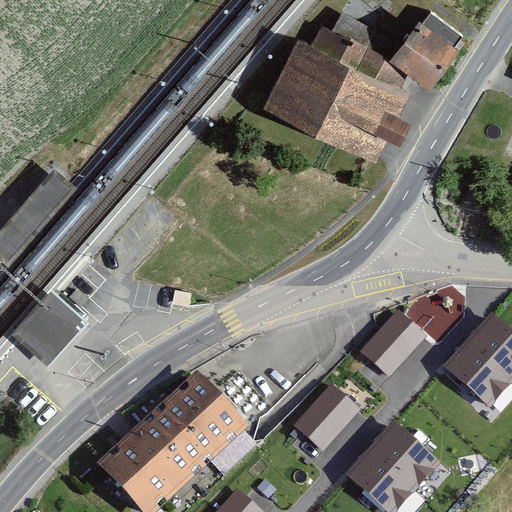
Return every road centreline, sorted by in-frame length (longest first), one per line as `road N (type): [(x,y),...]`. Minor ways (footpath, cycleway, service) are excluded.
road 1 (tertiary): [(385,228),(343,266),(202,332),(95,407),(0,511)]
road 2 (tertiary): [(511,17),(385,228)]
road 3 (residential): [(511,264),(433,258),(385,228)]
